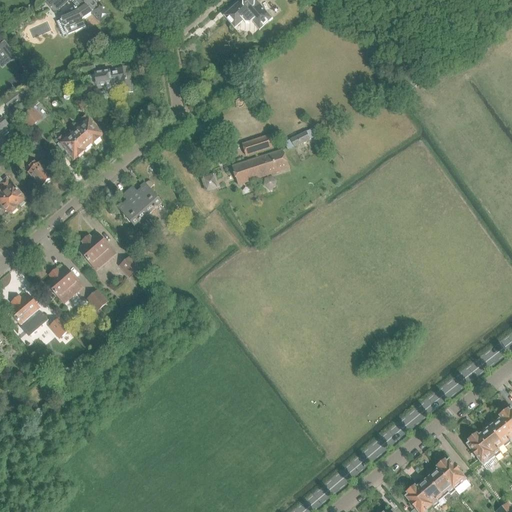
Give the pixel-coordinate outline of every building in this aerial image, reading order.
[(69,2),(67,0),(59,0),(50,8),(55,13),(69,2)] [(100,6),(94,0),(74,0),(80,6),(77,9),(77,8),(67,12),(69,17),(62,20),(69,36),(86,29),(82,20),(92,13),(101,23),(109,16),(100,6)] [(246,0),(245,1),(244,0),(242,0),(241,2),(241,5),(227,17),(229,19),(227,20),(232,25),(233,24),(235,26),(241,20),(245,24),(250,25),(255,21),(260,28),(269,20),(253,1),(252,0),(246,0)] [(96,71),(95,64),(79,67),(80,74),(96,71)] [(133,93),(129,67),(116,69),(116,72),(110,73),(110,72),(95,74),(97,87),(120,83),(122,95),(133,93)] [(3,103),(8,109),(18,101),(19,103),(27,97),(21,89),(3,103)] [(76,103),(83,111),(89,106),(82,98),(76,103)] [(32,110),(20,119),(29,129),(35,124),(31,119),(36,115),(32,110)] [(99,138),(103,135),(86,116),(83,119),(86,123),(80,127),(77,124),(93,143),(96,140),(97,141),(100,139),(99,138)] [(0,140),(0,141),(0,140),(0,133),(8,128),(7,127),(8,126),(3,119),(0,120),(0,140)] [(83,151),(93,143),(77,124),(73,128),(76,131),(71,136),(83,151)] [(295,148),(308,141),(310,140),(307,133),(291,141),(285,143),(289,151),(290,150),(291,153),(296,151),(295,148)] [(80,154),(83,151),(71,136),(64,141),(61,137),(57,141),(60,144),(59,146),(63,151),(65,150),(73,159),(77,156),(78,157),(81,155),(80,154)] [(227,150),(227,152),(231,162),(273,149),(269,137),(227,150)] [(48,155),(47,155),(38,144),(32,148),(42,159),(48,155)] [(238,186),(289,169),(283,151),(232,168),(238,186)] [(49,182),(54,179),(41,164),(37,167),(34,163),(30,167),(32,170),(29,173),(42,188),(46,185),(47,186),(50,183),(49,182)] [(10,215),(11,214),(12,215),(18,210),(17,209),(26,201),(14,186),(7,178),(3,182),(0,178),(0,204),(6,211),(10,215)] [(277,182),(271,178),(265,180),(263,186),(268,191),(275,189),(277,182)] [(163,204),(150,189),(153,187),(153,186),(153,185),(152,184),(151,183),(148,182),(146,184),(145,184),(140,188),(142,190),(138,193),(133,188),(128,192),(149,216),(163,204)] [(135,228),(149,216),(128,192),(122,197),(127,202),(123,205),(122,204),(118,208),(135,228)] [(84,257),(97,271),(115,255),(98,235),(92,240),(89,237),(83,242),(85,245),(79,251),(79,252),(79,253),(82,257),(84,257)] [(130,278),(140,270),(130,258),(120,267),(130,278)] [(51,290),(64,305),(83,288),(65,268),(59,273),(56,270),(50,276),(53,279),(46,284),(47,285),(47,287),(50,290),(51,290)] [(98,312),(108,304),(97,292),(88,300),(98,312)] [(14,317),(26,332),(45,316),(28,295),(21,301),(19,298),(12,303),(15,306),(9,312),(9,314),(12,317),(14,317)] [(60,339),(69,331),(60,319),(50,328),(60,339)] [(511,411),(510,413),(508,411),(500,417),(502,419),(501,420),(511,434),(511,411)] [(511,434),(501,420),(490,428),(505,448),(511,444),(511,434)] [(500,453),(505,448),(490,428),(479,437),(494,456),(496,458),(501,454),(500,453)] [(494,456),(479,437),(478,438),(477,436),(469,442),(470,444),(468,446),(484,467),(489,463),(488,461),(494,456)] [(438,471),(454,489),(460,484),(461,486),(466,481),(449,461),(447,463),(445,462),(437,468),(439,470),(438,471)] [(456,491),(454,489),(438,471),(428,480),(444,499),(449,494),(451,496),(456,491)] [(447,502),(444,499),(428,480),(417,489),(433,507),(435,509),(439,505),(441,507),(447,502)] [(427,511),(433,507),(417,489),(415,487),(407,494),(409,496),(406,498),(418,511),(427,511)] [(502,508),(505,511),(511,511),(511,508),(508,503),(502,508)]
